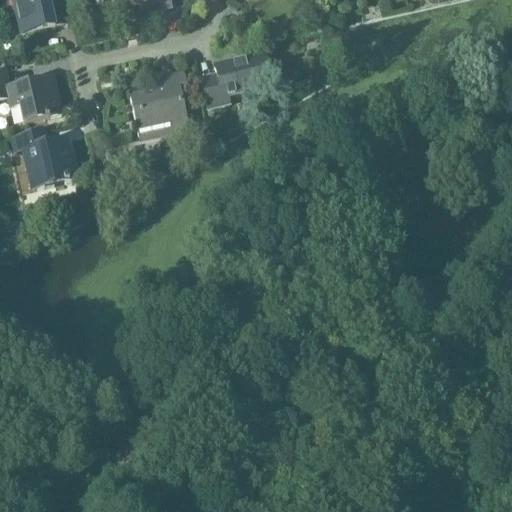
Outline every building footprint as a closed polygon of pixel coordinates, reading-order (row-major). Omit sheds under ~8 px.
[(11,0),(20,39),(55,31),(55,30),(67,27),(61,0),(11,0)] [(105,0),(108,10),(118,8),(119,11),(127,9),(150,4),(153,15),(170,11),(167,0),(105,0)] [(201,81),(208,113),(229,109),(227,100),(271,90),(264,61),(239,67),(238,64),(214,69),(216,78),(201,81)] [(0,75),(0,104),(8,103),(11,113),(20,111),(24,127),(62,119),(53,81),(10,91),(6,74),(0,75)] [(196,133),(183,77),(155,83),(157,95),(129,101),(138,140),(169,133),(171,139),(196,133)] [(67,143),(47,148),(44,135),(18,141),(31,195),(77,184),(67,143)]
